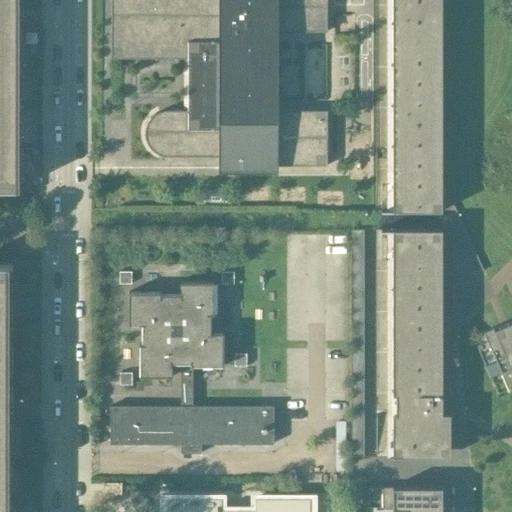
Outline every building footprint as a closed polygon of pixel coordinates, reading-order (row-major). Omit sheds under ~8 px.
[(0,0),(0,188),(16,188),(16,187),(16,147),(16,108),(16,69),(16,30),(18,30),(18,0),(0,0)] [(326,0),(110,0),(111,58),(140,58),(140,50),(185,50),(185,59),(188,59),(188,110),(167,110),(163,110),(159,112),(156,113),(152,116),(150,119),(147,122),(146,125),(145,129),(144,133),(145,137),(146,141),(147,145),(150,148),(152,151),(156,153),(159,155),(163,156),(167,157),(218,157),(218,172),(278,172),(278,166),(327,166),(327,110),(314,110),(314,117),(278,117),(278,25),(313,25),(313,32),(327,32),(326,0)] [(391,0),(392,210),(392,211),(441,211),(441,0),(391,0)] [(441,413),(442,316),(441,229),(392,229),(392,231),(392,456),(449,456),(449,413),(441,413)] [(363,243),(363,230),(350,230),(350,243),(363,243)] [(363,258),(363,243),(350,243),(350,258),(363,258)] [(363,272),(363,258),(350,258),(350,272),(363,272)] [(0,511),(5,511),(6,500),(6,462),(6,423),(8,423),(8,413),(8,313),(8,290),(8,288),(8,266),(8,265),(0,264),(0,511)] [(131,271),(119,271),(119,283),(131,283),(131,271)] [(233,272),(221,272),(221,284),(233,284),(233,272)] [(363,286),(363,272),(350,272),(350,286),(363,286)] [(161,295),(161,292),(128,292),(128,325),(142,325),(142,343),(139,343),(139,376),(172,376),(172,366),(182,366),(182,377),(192,377),(192,366),(223,366),(223,333),(210,333),(210,314),(213,314),(213,281),(180,281),(180,295),(161,295)] [(363,300),(363,286),(350,286),(350,300),(363,300)] [(363,314),(363,300),(350,300),(350,314),(363,314)] [(363,328),(363,314),(350,314),(350,328),(363,328)] [(511,354),(511,319),(483,332),(496,362),(511,354)] [(363,343),(363,328),(350,328),(350,343),(363,343)] [(363,357),(363,343),(350,343),(350,357),(363,357)] [(246,354),(234,354),(234,366),(246,366),(246,354)] [(511,389),(511,354),(496,362),(509,391),(511,389)] [(363,371),(363,357),(350,357),(350,371),(363,371)] [(363,385),(363,371),(350,371),(350,385),(363,385)] [(132,373),(119,373),(119,385),(132,385),(132,373)] [(363,399),(363,385),(350,385),(350,399),(363,399)] [(182,407),(172,407),(111,407),(111,406),(110,406),(110,444),(111,444),(111,443),(180,443),(180,454),(182,454),(182,453),(200,453),(201,443),(261,444),(273,444),(273,406),(261,406),(261,407),(192,407),(192,386),(182,386),(182,407)] [(363,413),(363,399),(350,399),(350,413),(363,413)] [(363,428),(363,413),(350,413),(350,427),(363,428)] [(363,442),(363,428),(350,427),(350,442),(363,442)] [(363,456),(363,442),(350,442),(350,456),(363,456)] [(102,491),(102,494),(121,494),(121,482),(102,482),(102,485),(102,491)] [(442,509),(442,487),(382,487),(382,509),(392,509),(442,509)] [(221,498),(166,498),(165,511),(309,511),(310,498),(254,498),(254,510),(221,510),(221,498)]
